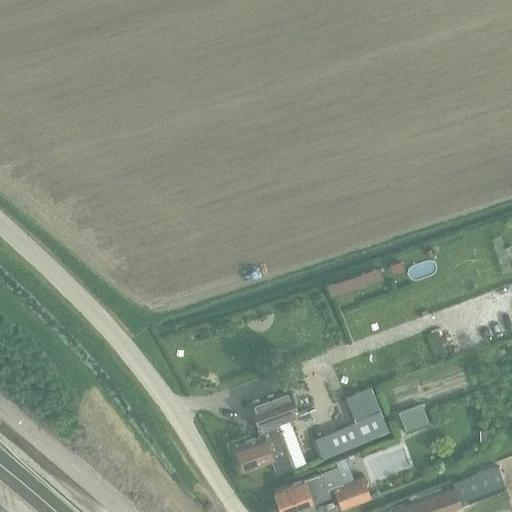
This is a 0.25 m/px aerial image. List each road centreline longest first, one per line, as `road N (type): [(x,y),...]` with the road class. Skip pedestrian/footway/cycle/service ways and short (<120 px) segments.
road 1 (unclassified): [(0,225),(123,345),(233,511)]
road 2 (primary): [(121,511),(0,409)]
